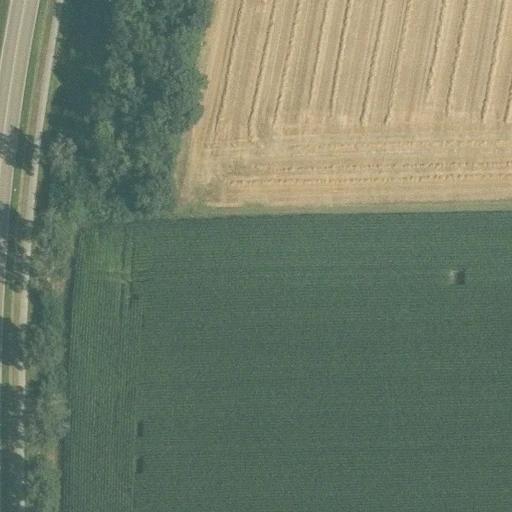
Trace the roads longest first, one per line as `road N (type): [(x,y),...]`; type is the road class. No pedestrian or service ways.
road 1 (track): [(511,214),(64,215),(58,511)]
road 2 (primary): [(0,158),(23,0)]
